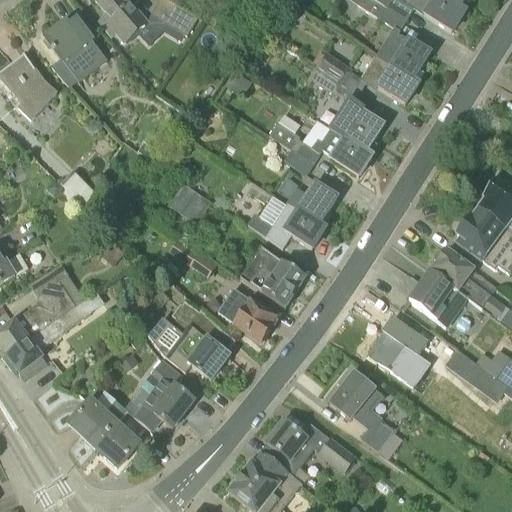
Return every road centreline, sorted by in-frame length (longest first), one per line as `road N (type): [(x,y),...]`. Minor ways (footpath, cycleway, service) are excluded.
road 1 (residential): [(155,511),(222,444),(356,267),(511,21)]
road 2 (secondary): [(69,511),(0,404)]
